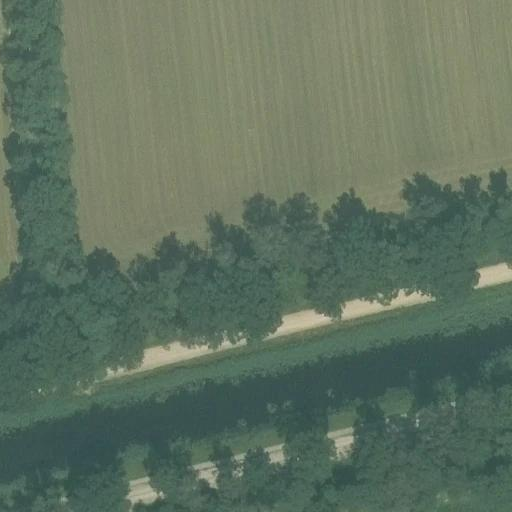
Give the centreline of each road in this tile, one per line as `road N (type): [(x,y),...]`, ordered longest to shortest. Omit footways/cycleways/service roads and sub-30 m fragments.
road 1 (track): [(511,272),(0,393)]
road 2 (unclassified): [(71,511),(511,405)]
road 3 (track): [(21,0),(64,377)]
